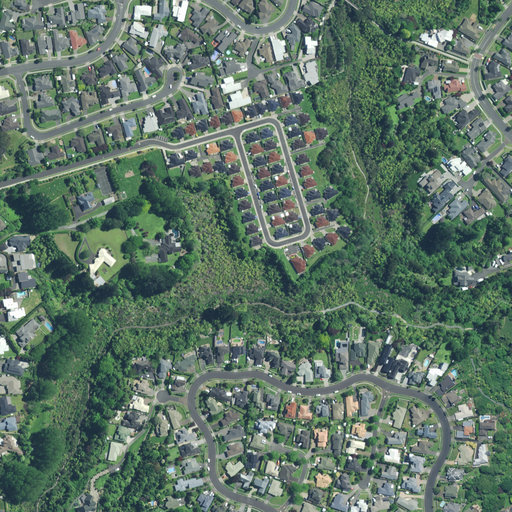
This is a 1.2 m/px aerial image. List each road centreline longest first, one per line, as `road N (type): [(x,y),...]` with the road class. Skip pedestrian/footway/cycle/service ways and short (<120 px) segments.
road 1 (residential): [(0,185),(152,141),(174,147),(235,130)]
road 2 (residential): [(190,401),(212,375),(258,374),(307,391),(365,377),(389,387)]
road 3 (residential): [(16,69),(35,135),(167,93)]
road 4 (residential): [(235,130),(276,123),(308,227),(288,241),(267,239)]
road 5 (residential): [(389,387),(426,399),(444,421),(446,446),(431,477),(429,511)]
road 6 (tertiary): [(511,136),(474,82),(480,51),(511,8)]
road 7 (residential): [(272,511),(219,486),(209,437),(190,401)]
road 8 (residential): [(16,69),(93,56),(117,29),(121,0)]
